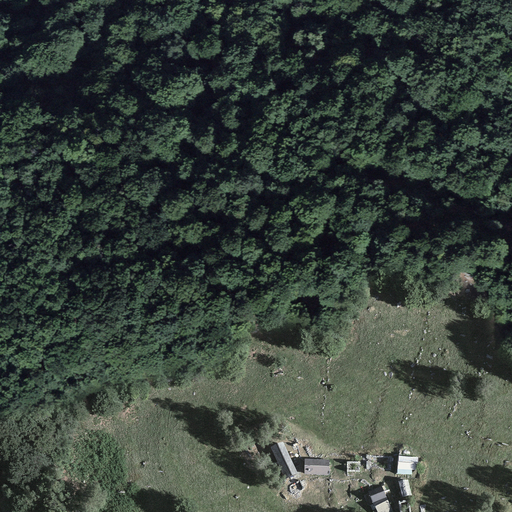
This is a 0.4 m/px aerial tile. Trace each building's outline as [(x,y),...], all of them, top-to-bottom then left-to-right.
[(297,474),(283,442),(270,447),(285,479),(297,474)] [(417,458),(398,457),(397,469),(417,470),(417,458)] [(328,459),(304,459),(304,475),(328,475),(328,459)] [(411,495),(408,480),(398,482),(402,497),(411,495)] [(368,491),(373,503),(386,498),(381,486),(368,491)] [(386,498),(373,503),(377,511),(389,511),(392,510),(386,498)] [(410,511),(408,500),(398,502),(399,511),(410,511)]
